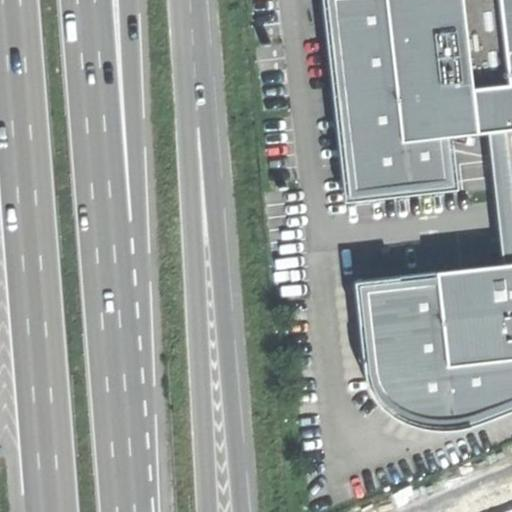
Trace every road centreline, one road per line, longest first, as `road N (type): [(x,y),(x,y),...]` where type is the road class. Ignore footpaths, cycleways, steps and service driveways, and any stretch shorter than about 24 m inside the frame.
road 1 (trunk): [(20,80),(53,511)]
road 2 (trunk): [(242,511),(214,191),(186,122)]
road 3 (trunk): [(209,511),(186,122)]
road 4 (trunk): [(124,511),(104,220)]
road 5 (trunk): [(104,220),(133,160),(127,0)]
road 6 (trunk): [(104,220),(85,0)]
road 7 (trunk): [(186,122),(177,0)]
